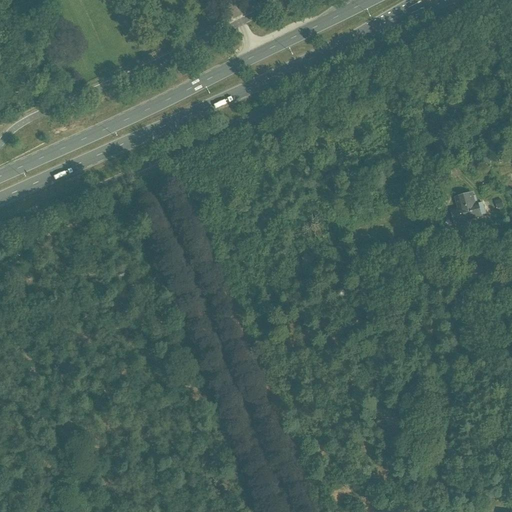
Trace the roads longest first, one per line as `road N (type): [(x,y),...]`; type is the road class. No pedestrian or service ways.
road 1 (primary): [(0,199),(431,0)]
road 2 (primary): [(368,0),(0,176)]
